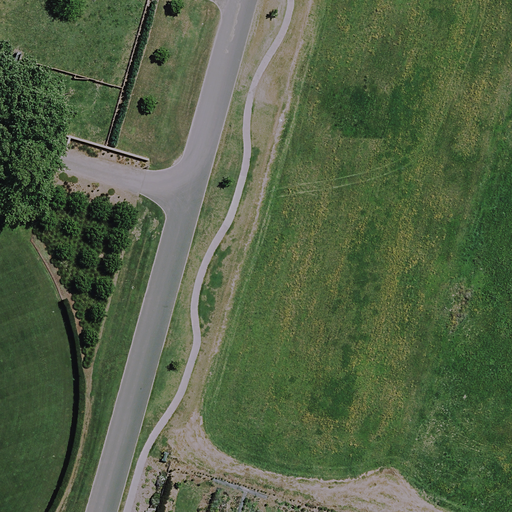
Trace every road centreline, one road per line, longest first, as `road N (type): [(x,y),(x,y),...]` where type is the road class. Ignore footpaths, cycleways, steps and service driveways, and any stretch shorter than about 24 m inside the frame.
road 1 (residential): [(243,0),(99,511)]
road 2 (unknown): [(191,187),(0,140)]
